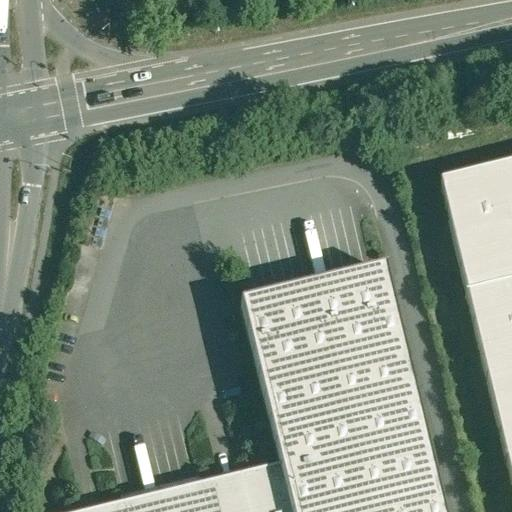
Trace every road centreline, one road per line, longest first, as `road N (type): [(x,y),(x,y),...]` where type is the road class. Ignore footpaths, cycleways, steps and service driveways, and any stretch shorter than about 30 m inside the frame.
road 1 (unknown): [(461,511),(395,185),(337,173),(203,187),(175,198),(153,242),(149,367)]
road 2 (secondary): [(175,81),(511,18)]
road 3 (secondary): [(3,284),(16,112)]
road 4 (secondary): [(175,81),(75,43),(28,0)]
road 5 (secondary): [(16,112),(175,81)]
